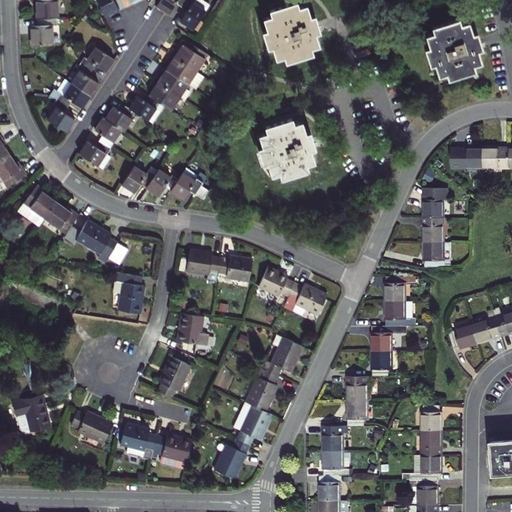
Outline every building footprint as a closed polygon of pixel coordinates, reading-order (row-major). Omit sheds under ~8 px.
[(36,0),(37,9),(38,18),(57,18),(58,18),(57,0),(36,0)] [(115,0),(97,0),(105,16),(112,13),(120,9),(115,0)] [(160,0),(157,6),(164,10),(170,15),(177,4),(182,7),(186,0),(160,0)] [(196,0),(186,0),(182,7),(188,11),(184,16),(181,22),(194,30),(206,11),(194,3),(196,0)] [(203,0),(196,0),(194,3),(206,11),(211,4),(203,0)] [(314,54),(312,48),(320,46),(317,34),(321,32),(316,15),(311,17),(308,5),(300,7),(298,2),(270,10),(272,16),(264,19),(267,31),(263,32),(268,49),(272,47),(276,59),(284,57),(286,62),(314,54)] [(32,36),(32,45),(37,45),(53,44),(53,25),(57,25),(57,18),(38,18),(38,26),(31,26),(32,36)] [(469,23),(461,25),(460,19),(432,28),(434,34),(426,36),(430,48),(425,50),(431,66),(435,65),(439,77),(447,74),(449,80),(476,71),(474,66),(482,63),(478,51),(483,50),(477,33),(473,34),(469,23)] [(173,50),(170,53),(197,70),(208,54),(189,41),(186,46),(183,43),(179,50),(175,47),(173,50)] [(115,58),(96,46),(87,59),(85,57),(82,62),(93,70),(96,65),(106,71),(110,65),(115,58)] [(171,62),(167,68),(189,83),(196,87),(204,75),(197,70),(170,53),(169,56),(167,59),(168,60),(171,62)] [(89,76),(93,70),(82,62),(81,63),(78,68),(80,70),(79,73),(74,70),(68,79),(72,82),(91,94),(95,88),(99,82),(89,76)] [(156,75),(154,78),(180,96),(189,83),(167,68),(162,74),(160,73),(158,72),(156,75)] [(180,96),(154,78),(152,82),(150,85),(153,87),(149,94),(162,103),(165,105),(171,109),(180,96)] [(55,89),(50,97),(58,98),(69,106),(72,101),(82,107),(87,101),(91,94),(72,82),(71,83),(66,79),(58,91),(55,89)] [(216,93),(212,99),(219,103),(222,98),(216,93)] [(134,101),(130,108),(138,113),(153,123),(161,111),(158,108),(162,103),(149,94),(145,100),(138,95),(134,101)] [(65,112),(69,106),(58,98),(53,105),(56,107),(48,119),(66,131),(70,124),(75,118),(65,112)] [(208,105),(214,109),(219,103),(212,99),(208,105)] [(130,108),(125,105),(122,111),(114,106),(110,112),(106,118),(123,129),(125,130),(133,118),(134,119),(138,113),(130,108)] [(115,141),(123,129),(106,118),(104,116),(99,123),(95,129),(103,134),(99,139),(113,148),(116,142),(115,141)] [(295,124),(293,118),(266,127),(267,132),(259,135),(263,147),(258,148),(263,165),(268,163),(272,175),(280,173),(282,178),(309,170),(307,164),(316,162),(312,150),(316,149),(313,140),(311,132),(307,133),(303,121),(295,124)] [(0,134),(0,160),(10,154),(2,142),(4,140),(1,136),(0,134)] [(95,145),(88,140),(84,147),(80,153),(103,169),(111,157),(108,155),(113,148),(99,139),(95,145)] [(484,167),(484,148),(470,147),(452,148),(452,167),(484,167)] [(484,148),(484,167),(509,167),(509,147),(497,147),(484,148)] [(17,165),(10,154),(0,160),(0,174),(8,187),(26,174),(23,169),(19,164),(17,165)] [(134,165),(121,184),(128,189),(135,193),(141,184),(147,187),(154,176),(148,172),(147,174),(134,165)] [(186,167),(183,171),(195,179),(197,177),(204,181),(205,179),(186,167)] [(171,176),(159,168),(154,176),(147,187),(153,191),(160,196),(166,187),(171,190),(179,178),(172,174),(171,176)] [(195,179),(183,171),(179,178),(171,190),(178,194),(184,199),(190,190),(196,194),(201,185),(204,181),(197,177),(195,179)] [(39,225),(45,217),(57,201),(46,193),(47,191),(42,187),(37,184),(18,209),(39,225)] [(210,190),(201,185),(196,194),(204,199),(210,190)] [(448,188),(424,188),(424,205),(424,218),(443,218),(443,199),(448,199),(448,188)] [(68,209),(57,201),(45,217),(66,233),(72,225),(79,214),(74,211),(69,207),(68,209)] [(443,242),(443,218),(424,218),(424,230),(424,242),(443,242)] [(82,231),(75,227),(66,240),(74,245),(77,240),(101,253),(103,250),(110,254),(117,241),(114,239),(110,237),(112,234),(88,220),(82,231)] [(72,225),(66,233),(62,238),(66,240),(75,227),(72,225)] [(127,247),(130,242),(123,238),(120,243),(127,247)] [(450,242),(443,242),(424,242),(424,255),(424,267),(451,267),(450,242)] [(188,271),(209,274),(208,279),(218,281),(219,272),(222,257),(212,255),(213,253),(202,251),(191,249),(188,271)] [(242,257),(231,255),(230,258),(222,257),(219,272),(227,274),(227,277),(249,280),(253,259),(242,257)] [(295,282),(287,278),(288,275),(279,271),(269,266),(259,286),(279,296),(280,293),(289,297),(295,282)] [(143,275),(116,270),(114,280),(124,282),(120,309),(129,310),(142,312),(143,299),(145,285),(142,284),(143,275)] [(386,301),(406,301),(405,284),(416,284),(416,276),(386,276),(386,289),(386,301)] [(303,286),(295,282),(289,297),(285,305),(293,309),(303,313),(305,307),(318,313),(327,293),(316,288),(305,283),(303,286)] [(386,326),(406,326),(416,326),(416,318),(413,317),(413,301),(406,301),(386,301),(386,314),(386,326)] [(494,309),(502,335),(511,332),(511,311),(502,315),(500,307),(494,309)] [(490,318),(473,323),(478,343),(490,339),(502,335),(494,309),(488,310),(490,318)] [(204,315),(182,312),(180,326),(178,340),(207,344),(209,333),(202,332),(204,315)] [(454,348),(460,346),(460,348),(469,345),(478,343),(473,323),(454,329),(455,331),(449,332),(454,348)] [(406,333),(406,326),(386,326),(372,326),(372,339),(372,351),(392,351),(392,333),(406,333)] [(280,346),(284,336),(278,334),(274,343),(280,346)] [(291,339),(284,336),(280,346),(272,362),(268,361),(264,368),(278,375),(282,367),(291,371),(297,358),(303,345),(291,339)] [(392,369),(392,351),(372,351),(372,363),(372,376),(388,376),(388,369),(392,369)] [(159,380),(162,382),(159,390),(173,396),(176,388),(180,390),(191,364),(171,355),(165,368),(159,380)] [(264,368),(257,365),(253,373),(257,376),(246,401),(252,404),(266,410),(272,398),(278,385),(274,383),(278,375),(264,368)] [(372,383),(372,376),(348,376),(348,388),(348,401),(368,401),(367,383),(372,383)] [(41,395),(13,401),(20,428),(23,430),(30,429),(30,430),(49,426),(45,410),(41,395)] [(246,401),(241,410),(248,413),(252,404),(246,401)] [(368,419),(368,401),(348,401),(348,413),(349,426),(363,425),(363,419),(368,419)] [(248,413),(241,410),(234,427),(240,429),(237,438),(250,444),(254,436),(260,439),(266,426),(272,413),(266,410),(252,404),(248,413)] [(441,412),(439,412),(439,405),(424,406),(424,412),(422,412),(422,430),(442,430),(442,421),(441,412)] [(103,442),(113,423),(100,417),(87,411),(86,414),(78,410),(71,424),(79,428),(78,431),(103,442)] [(150,432),(150,429),(138,426),(126,423),(120,444),(145,450),(143,458),(152,460),(152,457),(154,450),(158,434),(150,432)] [(344,451),(343,426),(324,426),(324,438),(324,451),(344,451)] [(442,430),(422,430),(422,455),(442,454),(442,442),(442,430)] [(162,455),(160,461),(162,463),(183,469),(185,461),(186,461),(192,439),(180,436),(168,433),(167,437),(158,434),(154,450),(163,452),(162,455)] [(250,444),(237,438),(233,446),(226,443),(214,468),(235,478),(242,461),(250,444)] [(511,439),(492,442),(493,459),(495,476),(511,474),(511,439)] [(162,455),(163,452),(154,450),(152,457),(158,458),(159,454),(162,455)] [(344,451),(324,451),(324,463),(324,476),(340,476),(349,475),(349,468),(344,468),(344,451)] [(422,455),(422,473),(415,473),(403,473),(403,480),(411,480),(438,480),(438,473),(442,473),(442,464),(442,454),(422,455)] [(196,468),(190,472),(194,478),(200,474),(196,468)] [(320,500),(340,500),(340,476),(324,476),(320,476),(320,481),(320,491),(320,500)] [(411,480),(411,504),(438,504),(438,492),(438,480),(411,480)] [(347,511),(348,500),(340,500),(320,500),(320,511),(347,511)]
